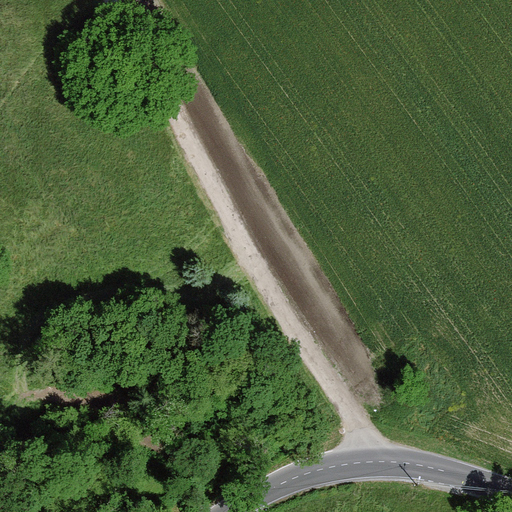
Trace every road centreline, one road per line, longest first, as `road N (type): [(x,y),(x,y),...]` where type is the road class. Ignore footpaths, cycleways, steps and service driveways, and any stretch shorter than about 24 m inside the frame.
road 1 (track): [(367,461),(357,421),(270,291),(112,0)]
road 2 (tertiary): [(233,511),(295,477),(367,461),(413,463),(511,494)]
